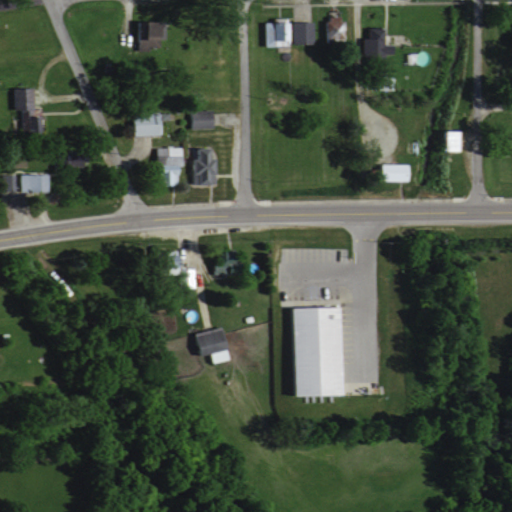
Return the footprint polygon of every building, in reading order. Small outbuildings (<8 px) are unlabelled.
[(335,16),(319,15),(318,30),(315,30),(314,41),(335,42),(335,16)] [(129,21),(130,36),(137,36),(138,46),(154,45),(154,39),(158,39),(157,20),(129,21)] [(258,45),(285,45),(285,21),(258,21),(258,45)] [(304,21),(286,21),(286,43),(305,43),(304,21)] [(376,27),(363,27),(363,38),(355,38),(355,57),(382,58),(383,38),(375,38),(376,27)] [(366,76),(366,88),(389,89),(389,77),(366,76)] [(24,87),(5,87),(6,108),(25,108),(24,87)] [(183,109),(184,128),(209,127),(208,109),(183,109)] [(124,113),(125,135),(157,134),(157,119),(161,119),(161,112),(124,113)] [(455,129),(433,130),(433,151),(456,150),(455,129)] [(179,147),(147,146),(146,184),(173,184),(173,164),(178,164),(179,147)] [(201,147),(189,147),(189,158),(185,158),(185,183),(208,183),(209,158),(201,158),(201,147)] [(81,164),(81,153),(57,154),(58,165),(81,164)] [(405,162),(372,163),(372,181),(406,180),(405,162)] [(16,173),(16,191),(47,190),(46,173),(16,173)] [(147,273),(171,272),(171,287),(189,286),(188,267),(173,268),(173,249),(146,250),(147,273)] [(330,394),(329,306),(279,307),(280,395),(330,394)] [(190,356),(203,353),(204,362),(222,358),(216,326),(186,332),(190,356)]
